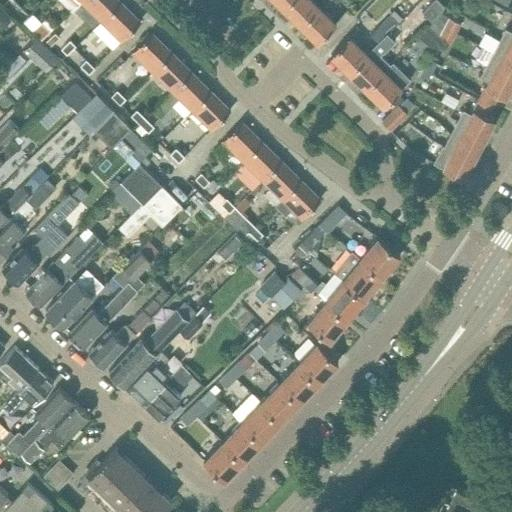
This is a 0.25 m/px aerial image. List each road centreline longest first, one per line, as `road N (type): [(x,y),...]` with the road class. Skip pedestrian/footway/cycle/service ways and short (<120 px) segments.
road 1 (residential): [(225,503),(392,327),(447,247)]
road 2 (residential): [(225,503),(0,301)]
road 3 (residential): [(381,196),(346,182),(278,130),(156,0)]
road 4 (tertiary): [(305,511),(445,352)]
road 5 (residential): [(381,196),(385,171),(376,138),(295,58)]
road 6 (residential): [(447,247),(511,143)]
